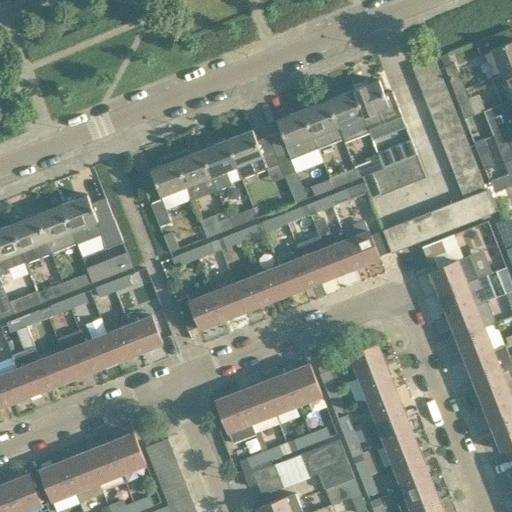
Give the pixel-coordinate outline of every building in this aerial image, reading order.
[(511,69),(511,40),(505,43),(501,32),(477,41),(482,52),(491,49),(501,74),(511,69)] [(439,69),(435,58),(413,66),(417,77),(439,69)] [(455,63),(445,66),(455,92),(465,88),(455,63)] [(443,80),(439,69),(417,77),(422,88),(443,80)] [(511,99),(511,69),(501,74),(511,100),(511,99)] [(402,116),(392,90),(384,93),(379,79),(353,89),(369,129),(402,116)] [(448,90),(444,80),(443,80),(422,88),(426,99),(448,90)] [(353,89),(328,99),(344,139),(369,129),(353,89)] [(452,102),(448,90),(426,99),(430,111),(452,102)] [(343,139),(328,99),(302,109),(318,149),(343,139)] [(511,99),(511,100),(498,104),(508,129),(511,127),(511,99)] [(460,105),(465,117),(475,114),(470,101),(460,105)] [(456,113),(452,102),(430,111),(434,121),(456,113)] [(281,130),(269,134),(280,163),(286,177),(297,173),(292,159),(318,149),(302,109),(276,119),(281,130)] [(461,124),(456,113),(434,121),(439,132),(461,124)] [(465,135),(461,124),(439,132),(443,143),(465,135)] [(257,139),(252,128),(227,138),(238,166),(238,165),(243,178),(280,163),(269,134),(257,139)] [(469,146),(465,135),(443,143),(447,154),(469,146)] [(484,137),(474,141),(484,169),(495,165),(484,137)] [(238,166),(227,138),(201,148),(212,175),(218,190),(233,184),(227,170),(238,166)] [(384,167),(395,163),(406,159),(417,154),(411,139),(377,152),(379,158),(380,158),(384,167)] [(474,157),(469,146),(447,154),(452,165),(474,157)] [(212,175),(201,148),(190,152),(189,150),(186,149),(175,154),(187,185),(212,175)] [(187,185),(175,154),(163,158),(162,161),(163,163),(150,168),(160,196),(187,185)] [(426,177),(417,154),(406,159),(415,181),(426,177)] [(478,167),(474,157),(452,165),(456,176),(478,167)] [(373,172),(384,167),(380,158),(379,158),(355,168),(359,177),(362,176),(373,172)] [(415,181),(406,159),(395,163),(404,185),(415,181)] [(404,185),(395,163),(384,167),(393,190),(404,185)] [(393,190),(384,167),(373,172),(382,194),(393,190)] [(482,178),(478,167),(456,176),(460,187),(482,178)] [(333,187),(359,177),(355,168),(329,178),(333,187)] [(382,194),(373,172),(362,176),(364,182),(368,191),(371,198),(382,194)] [(511,172),(510,174),(490,182),(494,193),(511,185),(511,172)] [(297,173),(286,177),(296,202),(307,198),(297,173)] [(333,187),(329,178),(311,185),(314,195),(333,187)] [(487,189),(482,178),(460,187),(464,197),(464,198),(487,189)] [(333,205),(368,191),(364,182),(330,195),(333,205)] [(491,200),(488,192),(487,189),(464,198),(469,209),(491,200)] [(123,241),(106,198),(91,204),(87,194),(62,204),(77,243),(101,234),(106,247),(123,241)] [(333,205),(330,195),(307,204),(311,214),(333,205)] [(473,219),(469,209),(464,198),(464,197),(441,206),(450,229),(473,219)] [(162,198),(150,203),(159,226),(171,221),(162,198)] [(495,211),(491,200),(469,209),(473,219),(495,211)] [(77,243),(62,204),(36,214),(52,253),(77,243)] [(311,214),(307,204),(285,213),(288,222),(311,214)] [(450,229),(441,206),(429,211),(438,233),(450,229)] [(254,207),(229,217),(233,227),(258,217),(254,207)] [(438,233),(429,211),(418,216),(427,238),(438,233)] [(233,227),(229,217),(220,221),(217,213),(201,220),(208,237),(233,227)] [(288,222),(285,213),(262,221),(266,231),(288,222)] [(52,253),(36,214),(22,219),(21,216),(11,220),(12,223),(11,224),(26,261),(27,263),(52,253)] [(427,238),(418,216),(406,220),(415,242),(427,238)] [(415,242),(406,220),(395,225),(403,247),(415,242)] [(511,234),(506,220),(496,224),(506,249),(511,246),(511,234)] [(267,234),(266,231),(262,221),(240,230),(243,240),(252,236),(253,240),(267,234)] [(26,261),(11,224),(0,227),(0,309),(4,318),(15,314),(0,276),(0,273),(8,271),(7,268),(26,261)] [(352,224),(342,228),(357,266),(380,257),(369,229),(356,234),(352,224)] [(403,247),(395,225),(383,229),(392,251),(403,247)] [(357,266),(342,228),(320,237),(324,247),(335,275),(357,266)] [(243,240),(240,230),(217,239),(221,248),(243,240)] [(439,293),(479,277),(470,254),(464,257),(454,233),(423,246),(432,269),(430,270),(439,293)] [(221,248),(217,239),(195,248),(198,257),(221,248)] [(335,275),(324,247),(301,255),(312,284),(335,275)] [(198,257),(195,248),(171,257),(175,266),(198,257)] [(312,284),(301,255),(279,264),(290,292),(312,284)] [(290,292),(279,264),(256,273),(267,301),(290,292)] [(511,289),(511,279),(507,266),(496,270),(505,292),(511,289)] [(267,301),(256,273),(234,282),(245,310),(267,301)] [(129,275),(113,281),(117,291),(125,288),(133,285),(129,275)] [(448,315),(488,299),(479,277),(439,293),(448,315)] [(79,288),(75,278),(64,283),(68,293),(79,288)] [(116,291),(113,281),(112,280),(96,286),(100,297),(116,291)] [(245,310),(234,282),(211,291),(222,319),(245,310)] [(68,293),(64,283),(51,288),(55,298),(68,293)] [(222,319),(211,291),(188,300),(186,296),(176,300),(188,330),(189,330),(186,322),(196,318),(200,328),(222,319)] [(83,292),(67,298),(71,308),(87,302),(83,292)] [(71,308),(67,298),(51,305),(55,315),(71,308)] [(457,338),(494,323),(497,322),(488,299),(448,315),(457,338)] [(26,326),(43,319),(39,309),(22,316),(26,326)] [(163,343),(152,314),(129,323),(141,351),(163,343)] [(22,316),(5,323),(9,333),(26,326),(22,316)] [(141,351),(129,323),(107,332),(118,360),(141,351)] [(486,326),(494,323),(457,338),(465,360),(495,348),(486,326)] [(118,360),(107,332),(84,341),(96,369),(118,360)] [(96,369),(84,341),(63,349),(62,350),(73,378),(96,369)] [(378,342),(349,353),(358,376),(386,365),(378,342)] [(51,387),(39,359),(40,359),(34,345),(13,354),(18,367),(17,368),(28,396),(51,387)] [(495,349),(495,348),(465,360),(474,383),(508,369),(511,367),(511,362),(505,345),(495,349)] [(62,350),(40,359),(39,359),(51,387),(73,378),(62,350)] [(322,394),(310,362),(286,372),(299,403),(322,394)] [(395,387),(386,365),(358,376),(367,398),(395,387)] [(28,396),(17,368),(0,374),(0,390),(5,405),(28,396)] [(511,379),(508,369),(474,383),(483,405),(511,393),(511,392),(508,382),(511,379)] [(336,384),(330,370),(320,373),(326,388),(336,384)] [(299,403),(286,372),(263,381),(276,414),(276,412),(299,403)] [(275,413),(263,381),(239,390),(252,422),(275,413)] [(345,407),(336,384),(326,388),(335,411),(345,407)] [(404,410),(395,387),(367,398),(376,421),(404,410)] [(256,433),(255,432),(252,422),(239,390),(216,399),(233,443),(256,433)] [(511,393),(483,405),(492,428),(511,419),(511,393)] [(413,433),(404,410),(376,421),(385,444),(413,433)] [(344,433),(354,429),(348,414),(338,418),(344,433)] [(511,445),(511,419),(492,428),(501,450),(503,449),(511,445)] [(330,437),(326,427),(310,433),(314,443),(330,437)] [(360,446),(356,434),(354,429),(344,433),(350,450),(360,446)] [(134,432),(110,441),(123,473),(147,464),(134,432)] [(314,443),(310,433),(295,439),(298,449),(314,443)] [(422,455),(413,433),(385,444),(394,466),(422,455)] [(173,449),(168,438),(146,447),(150,458),(173,449)] [(123,473),(110,441),(87,450),(100,482),(123,473)] [(279,445),(266,450),(270,460),(283,455),(279,445)] [(177,460),(173,449),(150,458),(154,469),(177,460)] [(100,482),(87,450),(64,459),(76,492),(80,501),(104,492),(100,482)] [(272,465),(270,460),(266,450),(259,453),(240,460),(246,475),(272,465)] [(371,475),(363,452),(353,456),(361,479),(371,475)] [(299,454),(276,463),(285,486),(308,477),(299,454)] [(431,478),(422,455),(394,466),(403,489),(431,478)] [(76,492),(64,459),(40,469),(53,501),(76,492)] [(181,471),(177,460),(154,469),(159,480),(181,471)] [(285,486),(276,463),(272,465),(276,476),(258,483),(263,495),(285,486)] [(276,476),(272,465),(246,475),(250,486),(258,483),(276,476)] [(186,482),(181,471),(159,480),(163,491),(186,482)] [(30,473),(6,482),(17,511),(25,511),(43,506),(30,473)] [(378,491),(371,475),(361,479),(367,495),(378,491)] [(325,489),(332,505),(352,497),(361,494),(355,478),(325,489)] [(410,511),(440,500),(431,478),(403,489),(407,499),(398,503),(402,511),(410,511)] [(0,511),(17,511),(6,482),(0,484),(0,511)] [(190,494),(186,482),(163,491),(168,502),(190,494)] [(303,511),(296,493),(258,508),(259,511),(303,511)] [(175,511),(194,505),(190,494),(168,502),(171,511),(175,511)] [(360,511),(367,509),(361,494),(352,497),(354,504),(357,511),(360,511)] [(151,495),(134,501),(138,511),(154,505),(151,495)] [(135,511),(138,511),(134,501),(126,505),(124,499),(108,505),(111,511),(135,511)] [(444,511),(440,500),(410,511),(444,511)] [(386,511),(383,503),(372,507),(373,511),(386,511)]
